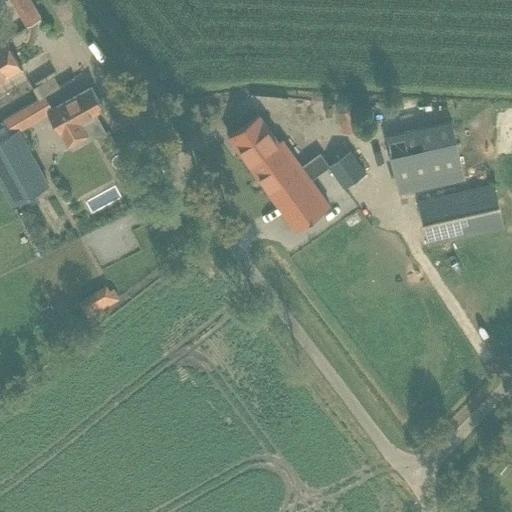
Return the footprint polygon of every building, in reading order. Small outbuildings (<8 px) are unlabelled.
[(0,79),(21,67),(4,39),(0,41),(0,79)] [(91,87),(47,111),(59,133),(59,132),(67,147),(84,137),(86,141),(106,130),(96,112),(103,109),(91,87)] [(0,127),(0,181),(12,204),(48,185),(18,131),(47,114),(37,99),(2,121),(4,125),(0,127)] [(258,114),(228,136),(277,204),(280,203),(288,214),(286,217),(296,230),(329,206),(310,179),(300,166),(282,140),(279,142),(258,114)] [(385,133),(400,194),(465,180),(451,119),(385,133)] [(327,166),(342,188),(366,172),(351,150),(327,166)] [(417,201),(427,244),(503,227),(494,184),(417,201)] [(108,285),(78,299),(85,315),(116,300),(108,285)]
